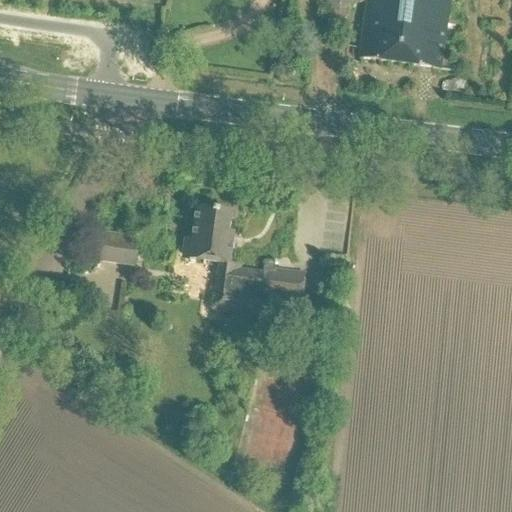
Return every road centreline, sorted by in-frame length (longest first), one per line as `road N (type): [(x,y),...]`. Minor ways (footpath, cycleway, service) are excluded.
road 1 (secondary): [(121,100),(511,146)]
road 2 (tertiary): [(121,100),(106,165),(0,338)]
road 3 (secondary): [(0,81),(121,100)]
